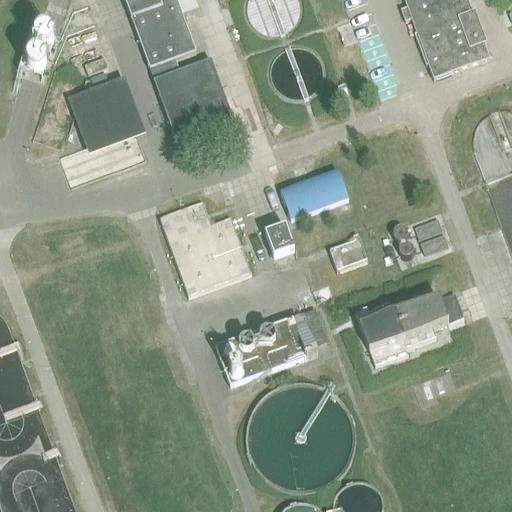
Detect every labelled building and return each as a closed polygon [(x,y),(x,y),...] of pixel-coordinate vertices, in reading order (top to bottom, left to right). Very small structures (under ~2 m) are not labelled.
[(196,56),(175,0),(123,0),(150,73),(170,66),(174,78),(153,86),(178,154),(235,133),(210,65),(180,77),(175,64),(196,56)] [(466,0),(403,0),(408,12),(401,15),(406,26),(412,24),(434,83),(490,62),(484,48),(489,46),(477,16),(473,17),(466,0)] [(47,69),(52,52),(53,51),(53,50),(54,48),(54,47),(54,45),(56,39),(32,33),(19,74),(43,81),(45,75),(45,74),(46,72),(46,71),(47,70),(47,69)] [(108,70),(104,60),(85,67),(88,77),(108,70)] [(110,86),(105,75),(89,81),(93,92),(67,102),(87,159),(144,139),(124,81),(110,86)] [(188,301),(252,278),(231,222),(211,229),(203,207),(160,223),(188,301)] [(294,255),(285,231),(265,239),(274,262),(294,255)] [(367,265),(360,244),(329,256),(336,277),(367,265)] [(463,323),(455,299),(454,297),(422,309),(418,300),(399,307),(388,307),(354,319),(373,370),(407,358),(405,354),(436,343),(433,334),(463,323)] [(315,351),(329,346),(316,313),(216,351),(230,391),(318,358),(315,351)]
